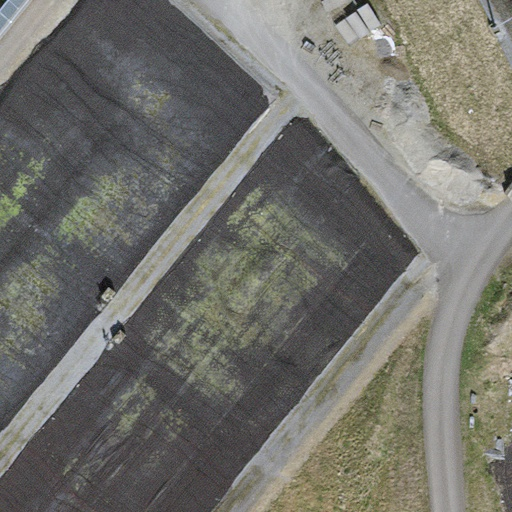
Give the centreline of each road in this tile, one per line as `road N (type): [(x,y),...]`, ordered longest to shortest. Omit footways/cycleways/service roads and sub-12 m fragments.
road 1 (track): [(211,0),(375,161),(471,275)]
road 2 (track): [(445,244),(232,511)]
road 3 (track): [(511,216),(471,275),(449,329),(441,405),(449,511)]
